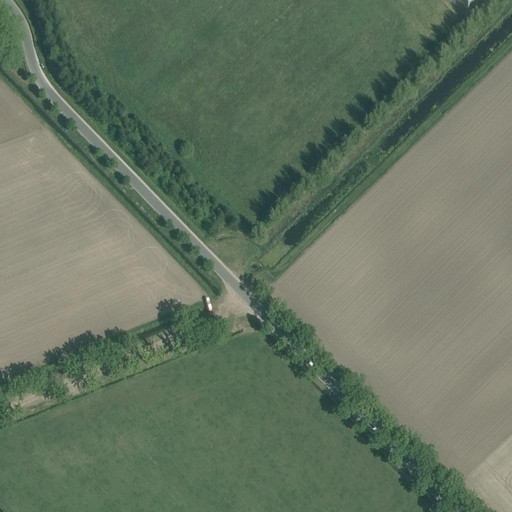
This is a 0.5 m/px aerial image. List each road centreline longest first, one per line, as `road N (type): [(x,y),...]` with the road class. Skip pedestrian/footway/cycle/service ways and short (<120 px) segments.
road 1 (unclassified): [(460,511),(51,96),(4,0)]
road 2 (track): [(511,43),(220,320),(0,411)]
